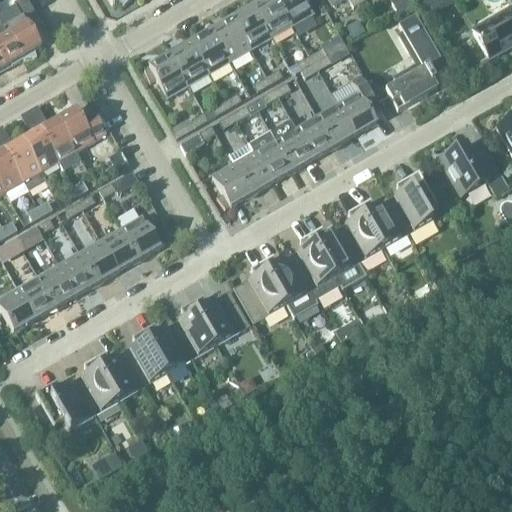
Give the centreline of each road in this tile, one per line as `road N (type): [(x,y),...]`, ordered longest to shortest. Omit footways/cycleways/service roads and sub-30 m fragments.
road 1 (residential): [(211,257),(511,87)]
road 2 (residential): [(211,257),(98,58)]
road 3 (residential): [(18,374),(211,257)]
